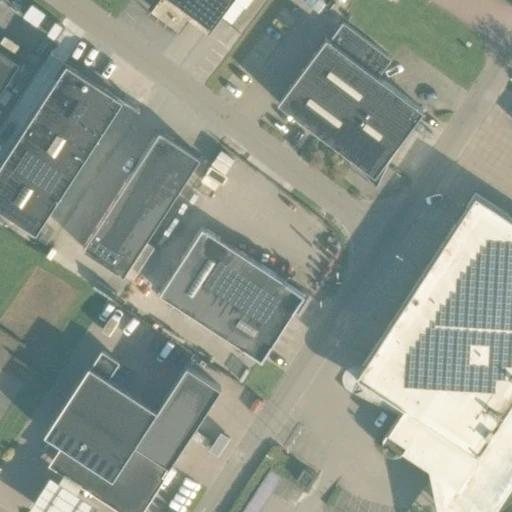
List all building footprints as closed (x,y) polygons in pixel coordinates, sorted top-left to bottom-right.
[(155,0),(151,6),(179,28),(188,15),(209,30),(230,0),(155,0)] [(330,39),(326,36),(278,101),(375,174),(423,109),(378,75),(392,58),(343,21),(330,39)] [(0,47),(0,90),(20,60),(0,47)] [(0,163),(0,207),(31,228),(36,231),(122,99),(66,62),(0,163)] [(158,131),(82,248),(123,275),(199,158),(158,131)] [(393,454),(399,453),(404,449),(440,472),(448,511),(456,511),(468,510),(477,506),(486,501),(494,494),(500,486),(511,468),(511,216),(475,192),(356,375),(404,406),(384,436),(382,442),(384,448),(388,453),(393,454)] [(160,291),(261,357),(304,292),(202,225),(160,291)] [(146,240),(124,273),(133,279),(155,246),(146,240)] [(89,364),(44,433),(68,448),(57,465),(80,480),(88,486),(89,485),(129,511),(137,511),(160,477),(160,478),(169,464),(220,386),(187,363),(157,409),(109,377),(120,360),(102,349),(91,365),(89,364)] [(268,501),(285,475),(274,468),(245,511),(257,511),(254,509),(262,497),(268,501)] [(297,478),(307,485),(314,475),(303,468),(297,478)] [(96,511),(51,483),(32,511),(96,511)]
